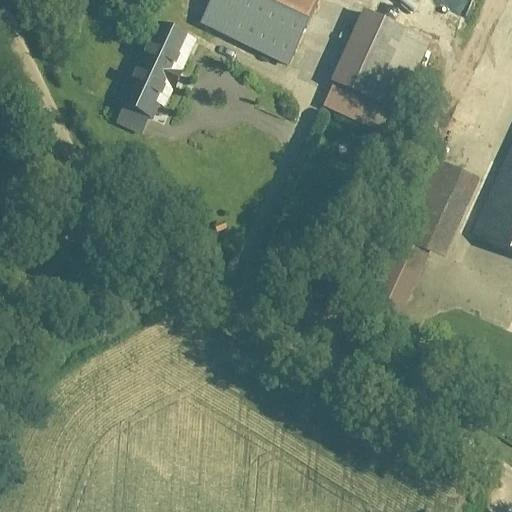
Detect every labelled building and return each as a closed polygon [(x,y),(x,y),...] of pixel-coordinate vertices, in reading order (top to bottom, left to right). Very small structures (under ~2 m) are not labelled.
[(173,0),(168,13),(284,66),(314,0),(173,0)] [(357,23),(320,114),(387,140),(423,49),(357,23)] [(162,111),(192,45),(159,30),(145,61),(138,58),(120,100),(124,102),(120,111),(150,124),(157,108),(162,111)] [(511,143),(465,243),(511,264),(511,143)] [(424,260),(437,266),(473,189),(437,172),(401,248),(407,251),(373,325),(390,333),(424,260)]
